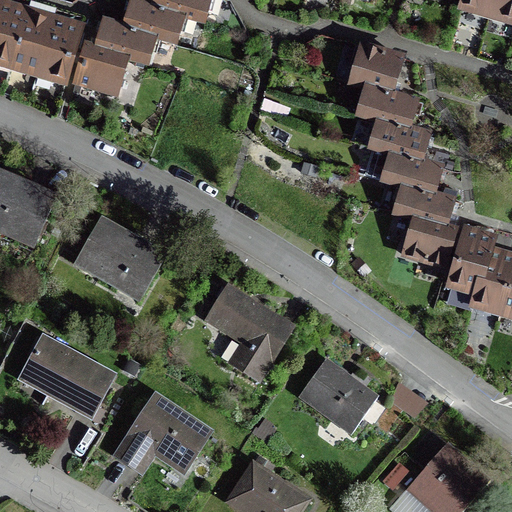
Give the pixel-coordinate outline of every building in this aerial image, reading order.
[(130,10),(123,32),(101,25),(101,31),(95,52),(85,50),(82,59),(74,86),(116,98),(125,61),(147,68),(153,40),(175,47),(181,19),(203,26),(210,0),(154,0),(151,11),(129,4),(130,10)] [(511,0),(463,0),(460,10),(511,25),(511,0)] [(0,10),(0,65),(63,86),(79,34),(64,29),(39,22),(14,14),(0,10)] [(454,234),(443,231),(448,215),(453,205),(432,198),(436,182),(441,172),(419,165),(424,150),(429,139),(407,132),(412,114),(417,106),(390,98),(393,87),(402,63),(358,50),(347,86),(365,91),(355,117),(377,124),(367,150),(389,157),(379,183),(401,189),(392,216),(413,222),(401,258),(443,270),(450,245),(454,234)] [(54,202),(0,177),(0,230),(34,245),(54,202)] [(140,295),(162,258),(101,223),(76,267),(77,267),(81,261),(100,272),(96,278),(116,290),(120,284),(140,295)] [(511,262),(500,259),(487,256),(491,244),(463,236),(461,245),(448,288),(476,294),(472,308),(511,319),(511,262)] [(258,385),(291,331),(226,290),(206,322),(241,345),(238,349),(230,343),(219,360),(258,385)] [(43,333),(18,379),(92,419),(117,373),(43,333)] [(350,436),(375,401),(323,364),(298,399),(331,422),(333,419),(351,432),(349,435),(350,436)] [(143,476),(156,457),(184,475),(214,430),(155,391),(112,455),(143,476)] [(385,434),(401,412),(390,404),(373,425),(385,434)] [(405,493),(426,511),(462,511),(488,484),(447,447),(405,493)] [(238,511),(300,511),(306,503),(252,468),(228,505),(238,511)]
